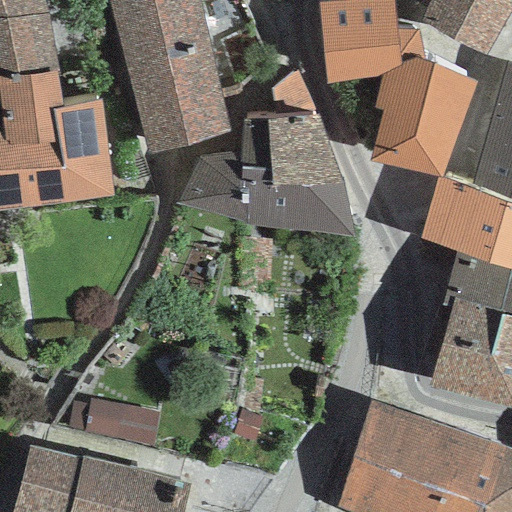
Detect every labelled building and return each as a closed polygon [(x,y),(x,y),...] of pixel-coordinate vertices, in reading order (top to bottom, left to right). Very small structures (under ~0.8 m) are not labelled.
[(0,0),(0,79),(55,72),(58,72),(44,0),(43,0),(0,0)] [(109,0),(149,155),(229,131),(198,1),(197,0),(109,0)] [(373,0),(318,3),(325,85),(380,77),(414,57),(422,60),(417,31),(396,30),(391,0),(373,0)] [(511,0),(429,0),(419,24),(483,56),(511,5),(511,0)] [(373,110),(382,111),(369,162),(435,177),(441,177),(476,82),(422,60),(414,57),(380,77),(373,110)] [(511,65),(506,63),(471,185),(511,197),(511,65)] [(271,90),(275,119),(314,116),(295,71),(271,90)] [(0,210),(113,197),(100,100),(61,108),(55,72),(0,79),(0,108),(3,123),(0,123),(0,210)] [(246,224),(351,237),(340,182),(320,116),(314,116),(275,119),(242,121),(240,154),(200,158),(177,205),(246,224)] [(436,180),(418,238),(455,252),(486,263),(511,270),(511,203),(444,180),(436,180)] [(442,306),(451,309),(454,298),(511,315),(511,270),(486,263),(455,252),(442,306)] [(451,309),(430,389),(511,409),(511,315),(454,298),(451,309)] [(511,511),(511,452),(370,400),(336,508),(346,511),(511,511)] [(175,511),(185,470),(28,432),(8,511),(175,511)]
